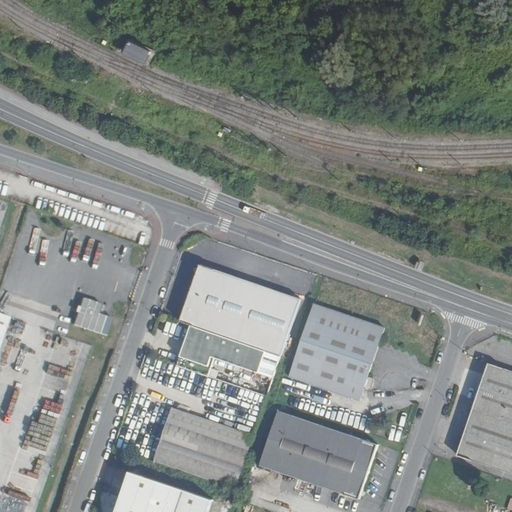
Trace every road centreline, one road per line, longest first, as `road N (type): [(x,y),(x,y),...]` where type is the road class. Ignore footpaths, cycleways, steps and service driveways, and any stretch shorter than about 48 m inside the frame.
road 1 (tertiary): [(467,308),(0,106)]
road 2 (residential): [(74,511),(179,212)]
road 3 (tertiary): [(179,212),(467,308)]
road 4 (residential): [(467,308),(398,511)]
road 5 (tertiary): [(0,151),(179,212)]
